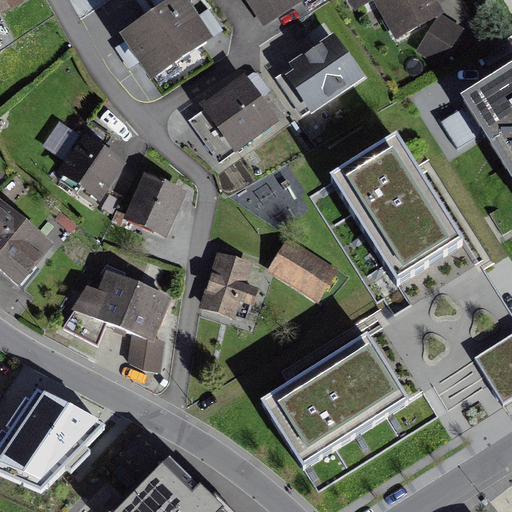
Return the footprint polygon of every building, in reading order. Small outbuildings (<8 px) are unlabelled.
[(24,0),(0,0),(0,13),(1,15),(25,2),(24,0)] [(135,0),(148,17),(120,35),(151,82),(214,37),(187,0),(135,0)] [(244,0),(264,27),(305,0),(244,0)] [(374,2),(395,41),(441,16),(445,14),(437,0),(348,0),(355,12),(374,2)] [(441,16),(416,53),(441,69),(465,30),(441,16)] [(293,72),(286,76),(310,115),(365,79),(334,34),(289,64),(293,72)] [(468,107),(442,123),(459,149),(483,133),(511,179),(511,64),(460,96),(468,107)] [(244,74),(202,107),(205,111),(190,122),(220,165),(279,123),(244,74)] [(100,203),(127,165),(105,149),(113,137),(90,123),(77,141),(79,143),(57,174),(100,203)] [(60,161),(78,138),(62,126),(44,149),(60,161)] [(396,134),(330,176),(397,284),(465,242),(396,134)] [(124,220),(166,239),(187,192),(144,174),(124,220)] [(330,190),(315,199),(343,242),(357,234),(330,190)] [(119,201),(110,195),(102,208),(112,215),(119,201)] [(0,200),(0,199),(0,272),(19,288),(55,245),(0,200)] [(286,240),(266,272),(318,304),(337,271),(286,240)] [(254,265),(218,254),(201,309),(235,320),(236,318),(246,321),(250,306),(254,307),(260,289),(248,284),(254,265)] [(87,286),(72,311),(74,312),(63,330),(99,348),(108,324),(134,333),(128,365),(144,371),(161,373),(165,342),(157,339),(173,298),(106,271),(98,291),(87,286)] [(317,494),(437,418),(381,326),(261,401),(317,494)] [(511,400),(511,336),(473,359),(503,406),(511,400)] [(96,401),(44,380),(31,412),(17,407),(4,443),(19,449),(13,463),(65,484),(96,401)] [(142,433),(65,511),(174,511),(148,485),(155,477),(170,459),(142,433)] [(191,511),(155,477),(148,485),(174,511),(191,511)]
